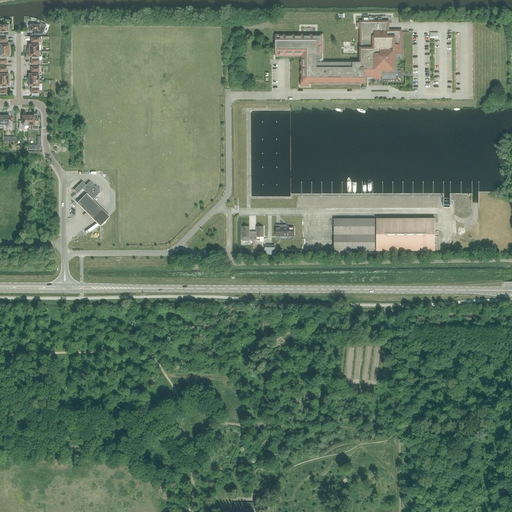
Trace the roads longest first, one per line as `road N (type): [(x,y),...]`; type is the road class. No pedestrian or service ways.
road 1 (primary): [(506,291),(144,288)]
road 2 (track): [(509,382),(267,381)]
road 3 (unclassified): [(227,89),(228,190),(213,210)]
